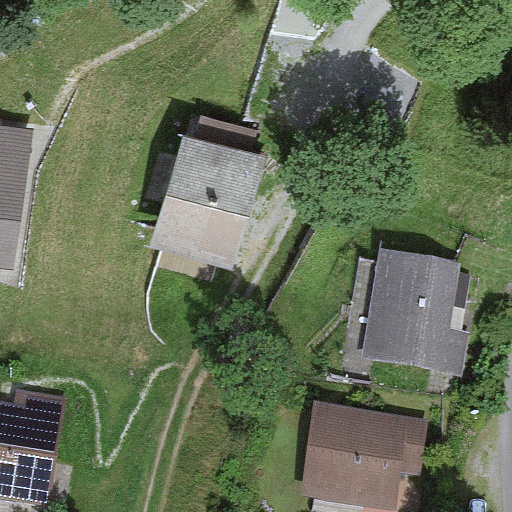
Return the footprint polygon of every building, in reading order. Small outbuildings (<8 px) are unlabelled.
[(195,135),(166,231),(222,248),(244,174),(255,177),(262,155),(195,135)] [(0,169),(0,251),(2,251),(14,171),(0,169)] [(457,369),(461,345),(439,342),(450,276),(388,266),(373,355),(457,369)] [(0,417),(0,490),(39,497),(53,406),(20,401),(17,420),(0,417)] [(384,502),(389,464),(410,467),(415,433),(325,421),(315,492),(384,502)]
